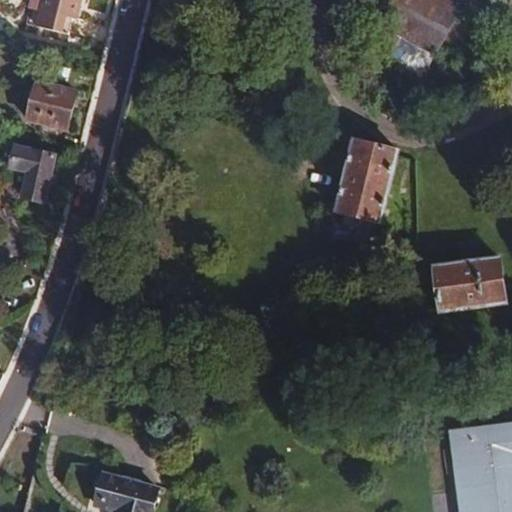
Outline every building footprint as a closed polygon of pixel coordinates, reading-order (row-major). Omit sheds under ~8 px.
[(83,0),(45,0),(39,27),(68,35),(73,20),(78,20),(83,0)] [(465,0),(407,0),(389,41),(434,62),(465,0)] [(76,92),(37,83),(27,122),(67,131),(76,92)] [(404,148),(351,135),(330,219),(383,232),(404,148)] [(55,157),(15,148),(9,168),(27,173),(22,197),(44,203),(55,157)] [(497,252),(438,261),(445,310),(504,301),(497,252)] [(511,511),(511,430),(449,438),(457,511),(511,511)] [(154,511),(161,486),(100,469),(89,506),(112,511),(154,511)]
